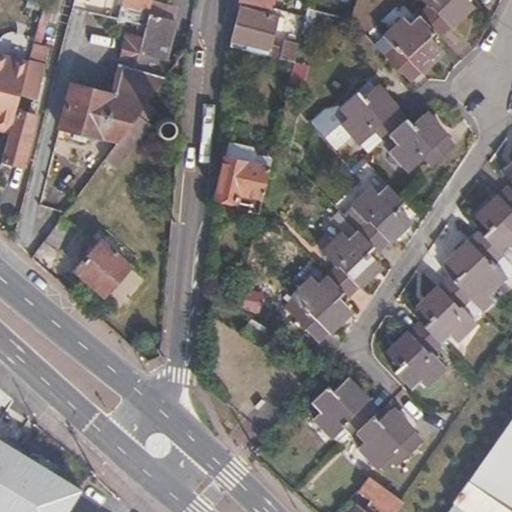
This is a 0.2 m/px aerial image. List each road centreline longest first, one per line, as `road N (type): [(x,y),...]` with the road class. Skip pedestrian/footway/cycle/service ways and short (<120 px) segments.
road 1 (residential): [(511,26),(492,69),(482,150),(348,351),(418,426)]
road 2 (residential): [(216,0),(175,374),(154,406)]
road 3 (secondary): [(154,406),(0,277)]
road 4 (secondary): [(0,341),(117,447)]
